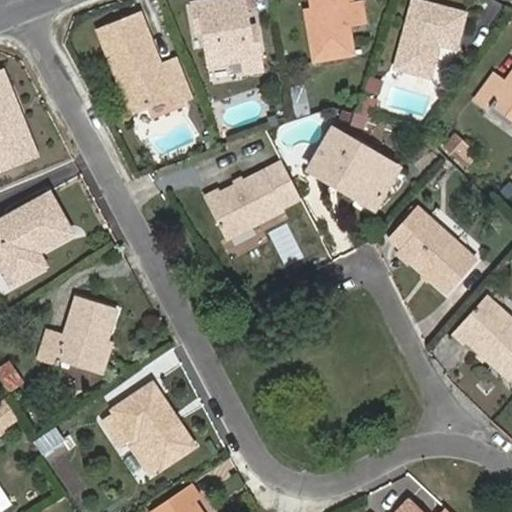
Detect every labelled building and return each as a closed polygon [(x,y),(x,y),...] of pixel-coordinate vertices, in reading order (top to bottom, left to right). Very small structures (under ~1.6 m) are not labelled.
[(220,68),(254,61),(271,58),(268,39),(261,40),(259,28),(253,0),(230,0),(202,5),(206,24),(212,23),(214,34),(220,68)] [(365,16),(362,0),(322,0),(324,7),(327,21),(319,23),(326,57),(359,50),(357,34),(354,19),(359,17),(365,16)] [(367,0),(362,0),(365,16),(370,15),(367,0)] [(469,41),(477,7),(451,0),(423,0),(409,60),(443,69),(451,37),(469,41)] [(327,21),(324,7),(316,8),(319,23),(327,21)] [(135,77),(147,110),(179,97),(182,104),(201,96),(187,60),(170,66),(150,15),(110,30),(130,79),(135,77)] [(261,40),(268,39),(265,27),(259,28),(261,40)] [(271,58),(254,61),(257,74),(273,71),(271,58)] [(511,106),(511,75),(507,71),(488,94),(501,105),(503,103),(506,105),(508,103),(511,106)] [(12,90),(17,88),(10,72),(0,75),(0,171),(42,155),(29,120),(24,121),(12,90)] [(142,112),(147,110),(135,77),(130,79),(142,112)] [(290,88),(294,116),(308,114),(304,86),(290,88)] [(29,120),(17,88),(12,90),(24,121),(29,120)] [(375,89),(368,106),(378,109),(383,95),(384,91),(375,89)] [(383,95),(378,109),(385,112),(390,98),(383,95)] [(342,175),(385,201),(405,166),(341,127),(318,165),(340,178),(342,175)] [(451,133),(439,145),(460,166),(473,154),(451,133)] [(230,190),(216,198),(235,235),(293,205),(275,167),(254,178),(246,182),(230,190)] [(246,182),(254,178),(251,173),(243,177),(246,182)] [(382,205),(385,201),(342,175),(340,178),(382,205)] [(214,193),(216,198),(230,190),(228,186),(214,193)] [(32,259),(41,254),(77,233),(56,196),(12,220),(0,227),(0,251),(19,285),(40,274),(32,259)] [(405,246),(415,256),(425,266),(431,271),(448,288),(477,259),(424,206),(395,233),(406,245),(405,246)] [(0,227),(12,220),(10,216),(0,221),(0,227)] [(412,259),(415,256),(405,246),(402,250),(412,259)] [(49,268),(41,254),(32,259),(40,274),(49,268)] [(431,271),(425,266),(422,269),(427,274),(431,271)] [(458,322),(469,332),(482,345),(489,351),(511,374),(511,311),(490,290),(458,322)] [(98,373),(109,343),(120,309),(81,296),(67,334),(51,329),(43,350),(65,357),(63,361),(98,373)] [(465,336),(469,332),(458,322),(455,325),(465,336)] [(115,345),(109,343),(98,373),(105,375),(115,345)] [(489,351),(482,345),(479,348),(485,354),(489,351)] [(0,363),(0,385),(4,393),(22,384),(8,359),(0,363)] [(141,434),(161,465),(162,467),(195,445),(155,383),(116,409),(117,411),(135,438),(141,434)] [(0,427),(17,416),(7,401),(0,405),(0,427)] [(151,472),(161,465),(141,434),(135,438),(117,411),(104,419),(122,447),(131,441),(151,472)] [(58,427),(37,442),(44,454),(66,439),(58,427)] [(200,511),(194,503),(201,498),(192,485),(152,511),(200,511)]
